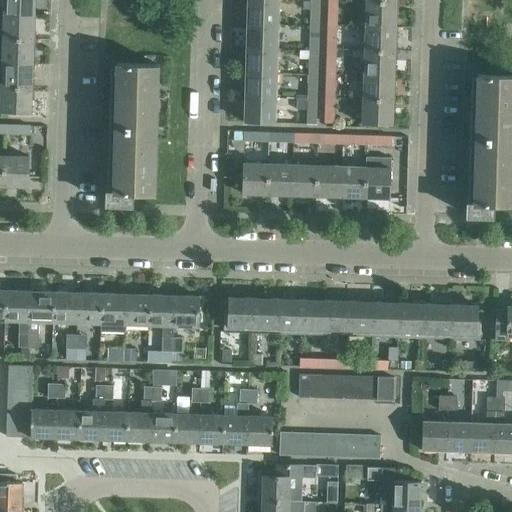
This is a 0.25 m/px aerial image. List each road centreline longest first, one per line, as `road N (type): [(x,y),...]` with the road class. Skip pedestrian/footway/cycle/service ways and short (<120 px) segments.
road 1 (residential): [(424,257),(431,0)]
road 2 (residential): [(198,250),(204,0)]
road 3 (residential): [(65,244),(71,0)]
road 4 (residential): [(198,250),(424,257)]
road 5 (residential): [(215,511),(216,498),(73,489)]
road 6 (residential): [(65,244),(198,250)]
